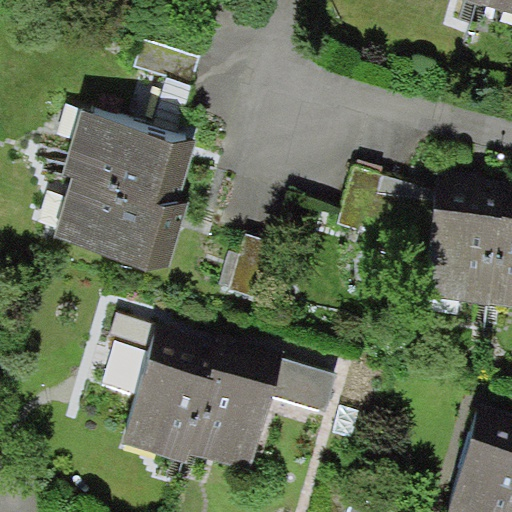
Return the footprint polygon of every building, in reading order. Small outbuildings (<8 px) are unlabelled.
[(511,0),(453,0),(445,26),(477,37),(488,1),(511,6),(511,0)] [(185,86),(166,80),(152,127),(77,104),(58,169),(69,172),(53,229),(170,263),(189,198),(175,194),(191,139),(171,133),(185,86)] [(426,185),(352,164),(333,230),(418,250),(413,284),(511,298),(511,176),(439,166),(426,185)] [(324,416),(337,363),(211,331),(210,336),(102,309),(78,403),(122,414),(115,440),(178,457),(182,442),(255,460),(270,402),(324,416)] [(511,511),(511,411),(471,400),(439,511),(511,511)] [(0,483),(33,493),(50,432),(0,418),(0,483)] [(313,480),(304,511),(381,511),(385,500),(313,480)]
